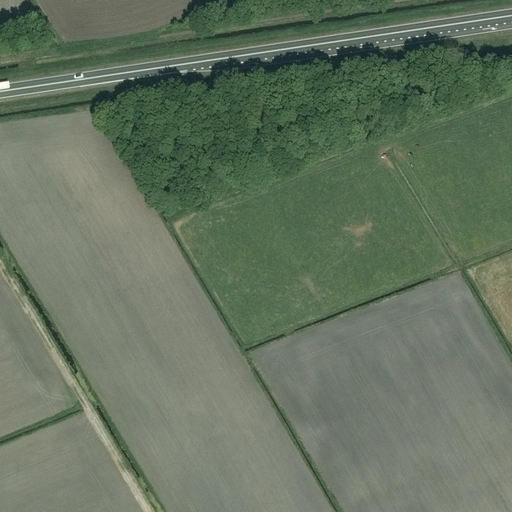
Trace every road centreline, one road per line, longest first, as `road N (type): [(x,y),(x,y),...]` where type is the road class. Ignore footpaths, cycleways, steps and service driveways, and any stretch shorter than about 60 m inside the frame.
road 1 (trunk): [(0,91),(511,16)]
road 2 (track): [(148,511),(0,263)]
